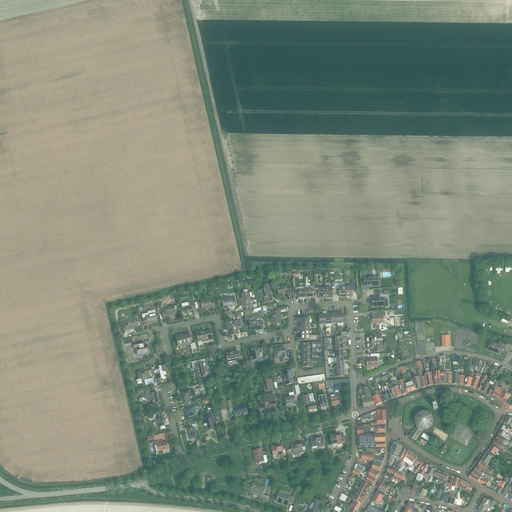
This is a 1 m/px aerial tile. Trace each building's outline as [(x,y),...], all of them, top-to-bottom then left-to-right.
[(378,278),(371,278),(371,277),(363,278),(363,286),(373,286),(379,286),(378,278)] [(271,294),(270,294),(269,288),(270,288),(269,283),(263,285),(264,289),(261,289),(262,296),(264,296),(265,302),(273,300),(271,294)] [(315,293),(315,285),(314,285),(314,283),(311,283),(311,287),(305,288),(305,298),(312,297),(312,293),(315,293)] [(345,287),(345,297),(352,296),(352,290),(355,290),(355,283),(351,283),(351,287),(345,287)] [(345,297),(345,287),(339,287),(338,284),(335,284),(335,287),(335,292),(339,291),(339,297),(345,297)] [(290,285),(283,287),(283,285),(276,287),(278,294),(284,293),(285,294),(291,293),(290,285)] [(326,298),(325,289),(318,290),(318,288),(316,288),(316,285),(315,285),(315,293),(315,297),(319,297),(319,299),(326,298)] [(335,296),(335,292),(335,287),(331,287),(331,289),(325,289),(326,298),(332,298),(332,296),(335,296)] [(298,298),(305,298),(305,288),(295,288),(295,294),(298,294),(298,298)] [(249,292),(241,294),(243,301),(241,301),(243,308),(251,306),(250,303),(249,300),(251,299),(249,292)] [(383,299),(382,298),(382,293),(375,293),(376,298),(372,298),(372,306),(382,306),(382,307),(388,307),(388,299),(383,299)] [(234,297),(228,298),(228,297),(221,298),(223,306),(229,305),(229,306),(236,305),(234,297)] [(214,299),(207,301),(207,299),(200,301),(202,309),(209,307),(209,309),(215,307),(214,299)] [(194,302),(188,303),(188,302),(181,303),(182,311),(189,309),(189,311),(196,310),(194,302)] [(161,310),(163,318),(170,317),(169,315),(176,313),(174,306),(167,307),(168,309),(161,310)] [(142,314),(144,325),(151,323),(150,322),(157,320),(154,310),(147,311),(148,313),(142,314)] [(271,319),(273,326),(281,324),(279,317),(281,317),(279,310),(271,312),(273,318),(271,319)] [(338,311),(336,311),(337,323),(337,326),(343,326),(343,323),(346,323),(346,316),(346,315),(345,315),(343,315),(343,313),(338,313),(338,311)] [(385,328),(383,327),(383,323),(383,319),(385,318),(385,314),(377,314),(377,318),(372,318),(372,324),(375,324),(376,325),(379,325),(379,329),(381,331),(385,331),(385,330),(388,330),(386,328),(385,328)] [(124,323),(126,330),(132,329),(132,327),(138,326),(136,318),(130,319),(130,321),(124,323)] [(231,336),(238,334),(237,328),(240,327),(238,320),(226,323),(228,332),(230,332),(231,336)] [(262,321),(255,322),(255,321),(248,323),(250,330),(256,329),(257,330),(263,329),(262,321)] [(202,342),(213,340),(210,330),(202,332),(202,331),(195,332),(198,341),(202,340),(202,342)] [(366,343),(376,343),(376,339),(381,339),(380,333),(370,334),(370,336),(370,337),(366,337),(366,343)] [(195,343),(191,344),(189,335),(181,337),(181,335),(175,337),(177,342),(178,342),(179,347),(190,344),(192,354),(197,353),(195,343)] [(501,348),(506,349),(508,344),(500,341),(498,345),(491,342),(488,349),(498,353),(501,348)] [(147,344),(143,345),(143,342),(132,344),(133,348),(135,348),(137,354),(141,353),(141,355),(149,353),(147,344)] [(376,343),(366,343),(367,349),(371,349),(371,352),(382,351),(381,346),(377,346),(376,343)] [(285,349),(283,350),(283,347),(276,349),(276,350),(274,350),(275,358),(281,357),(281,361),(284,360),(285,361),(290,360),(289,352),(286,353),(285,349)] [(256,358),(263,357),(261,348),(257,349),(252,350),(251,348),(247,349),(251,362),(257,360),(256,358)] [(241,353),(238,354),(237,351),(226,354),(227,362),(238,360),(239,361),(243,360),(241,353)] [(366,358),(367,368),(371,368),(371,367),(377,366),(376,358),(379,357),(379,354),(370,354),(370,356),(370,358),(366,358)] [(199,378),(208,376),(205,359),(191,362),(193,369),(197,368),(199,378)] [(421,361),(415,363),(416,367),(417,371),(418,371),(419,376),(422,388),(427,386),(424,376),(422,377),(421,371),(423,371),(423,368),(421,361)] [(151,370),(152,376),(155,376),(156,380),(163,379),(162,375),(166,374),(165,372),(167,371),(165,365),(158,367),(159,369),(156,370),(157,373),(155,374),(154,370),(151,370)] [(152,376),(151,370),(145,372),(145,370),(139,371),(139,373),(137,374),(139,380),(136,380),(137,384),(142,383),(141,381),(142,381),(143,385),(149,384),(150,387),(154,386),(154,382),(153,382),(152,378),(147,379),(147,378),(152,376)] [(285,385),(293,383),(291,370),(282,372),(284,379),(283,379),(283,380),(284,380),(285,385)] [(440,371),(433,372),(433,375),(435,385),(441,384),(445,384),(445,376),(440,376),(440,375),(440,371)] [(425,377),(427,386),(433,385),(432,377),(431,373),(425,374),(425,377)] [(464,385),(471,386),(474,374),(469,373),(468,377),(466,377),(464,385)] [(471,387),(476,388),(480,377),(481,374),(477,373),(474,379),(471,387)] [(481,391),(485,381),(487,376),(484,375),(482,379),(480,378),(477,388),(481,391)] [(419,376),(413,378),(414,381),(414,383),(416,389),(422,388),(419,376)] [(264,380),(266,391),(272,389),(270,378),(264,380)] [(403,379),(398,381),(401,390),(402,395),(406,393),(406,390),(404,384),(403,379)] [(414,381),(405,384),(406,389),(407,393),(416,390),(416,389),(414,383),(414,381)] [(490,385),(492,382),(490,381),(489,384),(485,381),(481,391),(486,393),(490,385)] [(507,385),(501,381),(499,384),(502,386),(500,389),(501,390),(500,391),(497,389),(498,387),(496,386),(497,384),(496,384),(494,387),(496,388),(496,389),(491,397),(497,401),(504,390),(505,389),(504,389),(507,385)] [(396,382),(391,384),(396,397),(402,395),(401,390),(400,390),(397,382),(396,382)] [(496,388),(494,387),(492,386),(493,383),(492,382),(490,385),(486,393),(491,397),(496,389),(496,388)] [(387,394),(389,400),(395,398),(392,388),(388,390),(387,386),(384,387),(387,394)] [(157,392),(154,393),(153,387),(144,389),(147,401),(151,400),(152,404),(159,402),(157,392)] [(374,405),(372,396),(368,387),(363,388),(365,395),(366,395),(367,400),(362,401),(364,407),(374,405)] [(185,404),(191,402),(190,397),(195,395),(194,389),(189,390),(188,388),(182,390),(183,392),(180,393),(182,399),(184,398),(185,404)] [(334,394),(329,395),(330,398),(332,406),(338,404),(338,401),(340,400),(337,388),(333,389),(334,394)] [(507,400),(511,395),(511,396),(511,395),(511,390),(509,394),(504,390),(497,401),(503,405),(507,400)] [(373,396),(376,405),(382,403),(377,391),(374,392),(375,396),(373,396)] [(285,398),(286,405),(293,404),(292,403),(295,402),(294,397),(294,396),(293,392),(288,394),(289,397),(285,398)] [(267,410),(273,409),(272,406),(276,405),(273,393),(263,396),(264,400),(259,401),(261,408),(266,407),(267,410)] [(385,401),(389,400),(387,394),(381,396),(383,402),(385,401)] [(315,403),(310,404),(308,395),(301,397),(303,406),(307,405),(308,411),(317,409),(315,403)] [(320,408),(327,407),(325,395),(318,397),(319,403),(317,403),(318,408),(320,408)] [(237,404),(232,405),(231,400),(227,401),(230,409),(232,409),(234,415),(243,413),(244,416),(248,414),(246,405),(237,407),(237,404)] [(507,400),(503,405),(508,409),(511,410),(511,403),(507,400)] [(191,402),(185,404),(186,409),(184,409),(186,415),(188,415),(188,417),(195,415),(194,413),(196,413),(194,407),(193,407),(191,402)] [(376,423),(371,423),(372,426),(376,425),(377,425),(377,426),(380,426),(380,425),(385,425),(385,424),(386,424),(385,410),(380,410),(377,411),(376,411),(377,415),(375,415),(375,417),(376,423)] [(423,430),(426,430),(431,428),(434,423),(434,418),(432,414),(427,411),(422,411),(418,413),(415,417),(415,422),(417,427),(415,429),(414,432),(413,431),(409,436),(412,438),(412,439),(413,439),(416,440),(423,430)] [(162,416),(160,416),(159,413),(152,414),(153,418),(155,418),(156,422),(155,422),(157,427),(165,426),(162,416)] [(203,420),(205,432),(214,430),(212,421),(215,420),(213,414),(208,415),(209,419),(203,420)] [(188,430),(190,440),(197,438),(195,431),(198,430),(196,424),(192,425),(192,428),(188,430)] [(372,426),(370,426),(370,428),(375,428),(375,430),(375,434),(385,433),(385,426),(380,426),(377,426),(377,425),(376,425),(372,426)] [(501,430),(506,432),(511,436),(511,435),(511,429),(511,430),(503,425),(501,430)] [(505,434),(506,432),(501,430),(498,434),(507,439),(510,441),(511,441),(511,439),(508,438),(509,436),(505,434)] [(337,434),(330,436),(332,447),(337,446),(338,448),(343,447),(342,444),(345,443),(344,438),(343,435),(338,436),(337,434)] [(507,440),(507,439),(498,434),(495,440),(503,445),(505,441),(508,443),(509,441),(507,440)] [(146,437),(148,444),(155,443),(153,435),(146,437)] [(323,437),(318,439),(317,436),(310,438),(312,447),(317,445),(317,447),(325,446),(323,437)] [(157,444),(154,445),(156,452),(159,451),(162,450),(163,451),(163,453),(169,452),(169,450),(167,442),(163,443),(162,440),(156,442),(157,444)] [(495,440),(491,445),(502,452),(503,450),(501,448),(503,445),(495,440)] [(304,444),(299,445),(298,443),(291,444),(293,455),(306,452),(304,444)] [(391,447),(389,460),(390,461),(393,456),(397,459),(398,457),(403,448),(394,443),(391,447)] [(278,445),(271,447),(273,456),(278,454),(278,456),(286,455),(284,446),(279,447),(278,445)] [(491,445),(488,450),(495,455),(499,450),(502,452),(491,445)] [(399,464),(398,465),(401,467),(401,465),(403,461),(408,451),(403,448),(398,457),(402,459),(402,461),(400,460),(399,464)] [(261,449),(253,451),(254,456),(254,455),(256,463),(258,463),(259,464),(264,463),(267,462),(266,455),(263,456),(261,449)] [(488,450),(481,461),(487,465),(492,457),(495,459),(496,456),(495,455),(488,450)] [(396,472),(394,476),(402,480),(404,481),(406,476),(408,469),(408,468),(409,465),(412,467),(417,458),(408,452),(403,461),(401,465),(401,467),(399,471),(398,472),(396,472)] [(362,459),(363,460),(368,461),(379,463),(382,464),(384,459),(379,458),(375,457),(375,455),(372,455),(363,454),(362,459)] [(409,465),(408,468),(410,469),(411,468),(413,470),(414,468),(415,466),(416,467),(419,463),(420,464),(422,461),(417,458),(412,467),(409,465)] [(378,464),(379,463),(368,461),(368,463),(372,464),(373,463),(373,464),(372,469),(380,471),(380,470),(382,464),(378,464)] [(416,467),(414,470),(418,473),(425,463),(422,461),(420,464),(419,463),(416,467)] [(481,461),(477,466),(486,472),(490,475),(493,470),(491,469),(487,465),(481,461)] [(419,473),(418,475),(422,477),(420,480),(421,481),(424,475),(430,466),(425,463),(418,473),(419,473)] [(365,467),(361,466),(356,464),(354,469),(360,472),(363,473),(365,467)] [(490,478),(492,476),(485,472),(477,466),(474,471),(481,476),(483,473),(490,478)] [(429,482),(431,483),(436,470),(430,467),(426,474),(431,477),(429,482)] [(371,470),(368,476),(376,479),(378,474),(371,470)] [(446,486),(448,479),(447,479),(448,475),(436,470),(434,476),(438,478),(436,482),(444,485),(446,486)] [(469,477),(486,487),(489,481),(473,472),(469,477)] [(384,478),(387,480),(395,483),(399,485),(400,483),(402,480),(386,473),(384,478)] [(363,480),(362,481),(363,482),(368,485),(371,486),(372,487),(376,480),(376,479),(368,476),(366,481),(363,480)] [(452,486),(455,478),(449,476),(448,479),(446,486),(445,487),(448,488),(448,489),(451,490),(452,486)] [(452,486),(451,490),(453,491),(455,487),(458,488),(460,479),(455,478),(452,486)] [(467,489),(470,491),(473,486),(465,482),(461,480),(459,486),(466,490),(467,489)] [(359,484),(358,485),(368,491),(371,486),(368,485),(363,482),(362,485),(359,484)] [(382,483),(378,489),(385,493),(387,489),(391,491),(392,489),(389,487),(382,483)] [(254,484),(252,492),(262,496),(265,487),(254,484)] [(358,485),(357,487),(360,488),(358,491),(366,495),(368,491),(358,485)] [(400,492),(411,495),(413,489),(402,486),(400,492)] [(378,489),(372,501),(379,505),(384,496),(383,496),(385,493),(378,489)] [(355,492),(354,494),(364,500),(366,495),(358,491),(357,494),(355,492)] [(276,502),(287,505),(291,496),(279,492),(276,502)] [(342,494),(339,499),(345,502),(347,497),(342,494)] [(354,494),(353,496),(355,497),(354,500),(361,504),(364,500),(354,494)] [(447,502),(447,503),(448,504),(450,504),(453,505),(454,504),(455,499),(455,498),(449,497),(447,502)] [(489,499),(489,500),(485,498),(477,511),(485,511),(489,506),(495,509),(498,504),(489,499)] [(318,511),(320,508),(322,509),(324,502),(316,499),(313,509),(309,508),(307,511),(318,511)] [(353,500),(350,506),(358,510),(361,504),(354,500),(353,500)] [(409,503),(406,509),(412,511),(418,511),(419,511),(414,508),(415,506),(416,507),(417,505),(414,503),(413,505),(409,503)]
